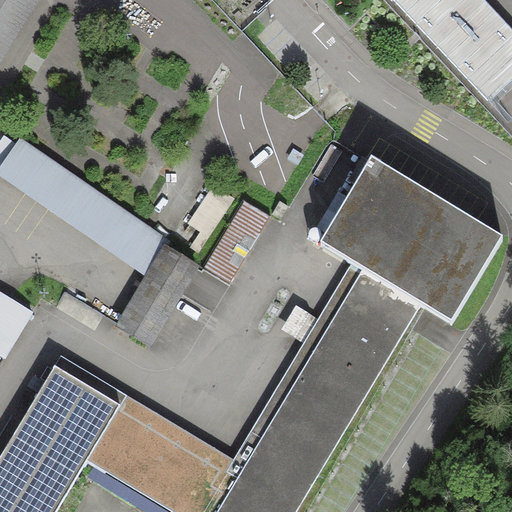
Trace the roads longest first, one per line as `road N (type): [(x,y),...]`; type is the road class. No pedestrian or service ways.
road 1 (unclassified): [(511,187),(468,148),(391,104),(281,0)]
road 2 (unclassified): [(370,511),(511,288)]
